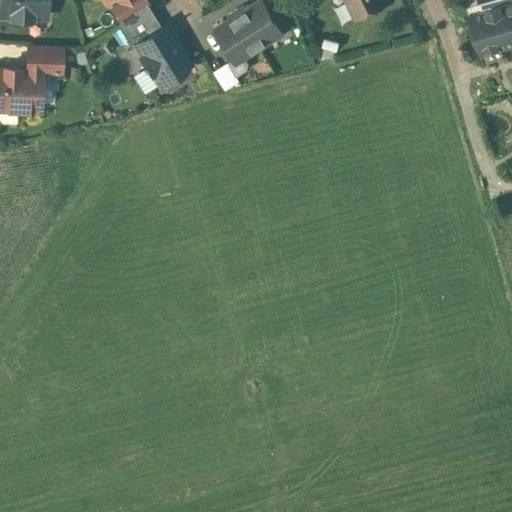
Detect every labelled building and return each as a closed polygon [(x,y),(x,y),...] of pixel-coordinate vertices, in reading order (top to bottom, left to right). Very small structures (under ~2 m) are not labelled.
[(0,0),(0,11),(10,12),(10,15),(31,16),(31,13),(45,13),(45,0),(0,0)] [(117,0),(111,4),(119,18),(147,2),(145,0),(117,0)] [(265,0),(255,0),(246,6),(245,3),(236,8),(259,45),(275,35),(273,32),(282,26),(265,0)] [(348,0),(356,16),(370,9),(375,11),(381,8),(383,3),(386,1),(385,0),(348,0)] [(511,0),(509,0),(507,1),(507,0),(487,0),(476,3),(478,9),(469,12),(480,52),(511,43),(511,0)] [(147,3),(116,22),(130,45),(134,43),(133,41),(160,24),(147,3)] [(230,16),(214,26),(233,57),(242,51),(244,54),(259,45),(236,8),(228,13),(230,16)] [(160,24),(133,41),(134,43),(140,52),(139,53),(143,60),(141,62),(143,64),(145,63),(150,70),(151,70),(158,81),(192,60),(167,20),(160,24)] [(61,44),(26,43),(25,67),(41,67),(41,69),(60,70),(61,44)] [(25,67),(18,66),(19,64),(4,63),(4,66),(0,65),(0,105),(39,107),(41,69),(41,67),(25,67)]
